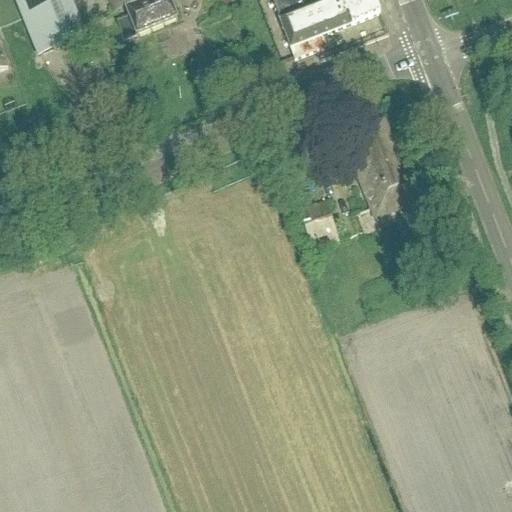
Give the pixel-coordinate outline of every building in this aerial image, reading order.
[(67,0),(14,0),(39,59),(84,41),(67,0)] [(118,26),(125,45),(177,24),(169,3),(173,1),(171,0),(109,0),(115,14),(125,10),(130,21),(118,26)] [(280,0),(288,20),(278,24),(294,64),(316,56),(311,41),(350,26),(351,29),(377,19),(369,0),(280,0)] [(354,170),(373,221),(421,203),(407,166),(398,169),(382,127),(351,139),(362,167),(354,170)] [(295,214),(312,255),(338,245),(322,203),(295,214)]
